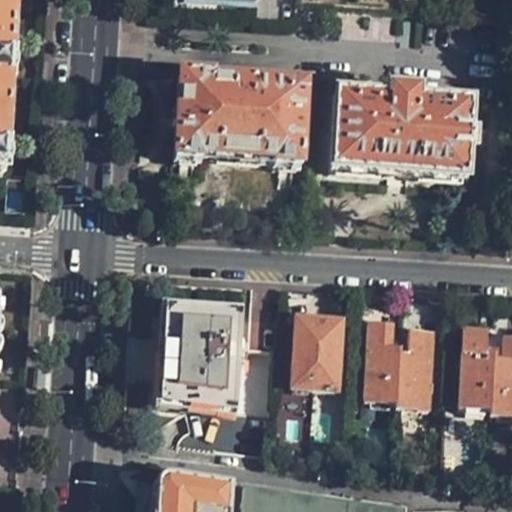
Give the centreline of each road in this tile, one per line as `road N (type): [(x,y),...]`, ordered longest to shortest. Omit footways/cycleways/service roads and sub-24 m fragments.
road 1 (residential): [(72,454),(511,498)]
road 2 (residential): [(511,283),(85,256)]
road 3 (secondary): [(100,0),(85,256)]
road 4 (secondary): [(85,256),(72,454)]
